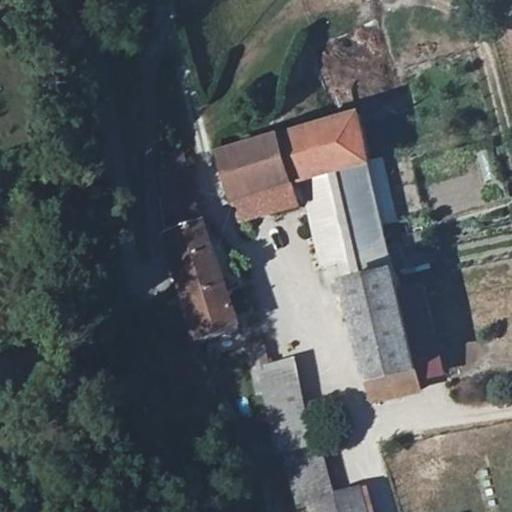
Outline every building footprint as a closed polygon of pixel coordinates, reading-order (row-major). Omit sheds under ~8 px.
[(347,283),(397,272),(396,270),(406,268),(399,242),(387,245),(382,222),(396,219),(383,160),(371,162),(361,115),(220,152),(235,199),(238,198),(267,190),(273,212),(309,202),(323,268),(342,263),(347,283)] [(476,152),(485,182),(500,177),(491,147),(476,152)] [(174,152),(178,164),(188,161),(185,149),(174,152)] [(188,161),(178,164),(161,169),(162,198),(169,239),(186,304),(227,290),(194,191),(199,189),(188,161)] [(244,220),(273,212),(267,190),(238,198),(244,220)] [(350,294),(369,381),(417,371),(418,374),(442,368),(423,287),(401,292),(397,272),(347,283),(338,285),(340,297),(350,294)] [(227,290),(186,304),(196,343),(241,329),(227,290)] [(247,352),(252,373),(255,373),(260,394),(265,393),(278,455),(312,448),(295,364),(269,370),(264,348),(247,352)] [(417,371),(369,381),(373,398),(421,388),(418,374),(417,371)] [(322,460),(288,470),(299,509),(333,501),(322,460)] [(365,511),(361,495),(309,510),(309,511),(365,511)]
